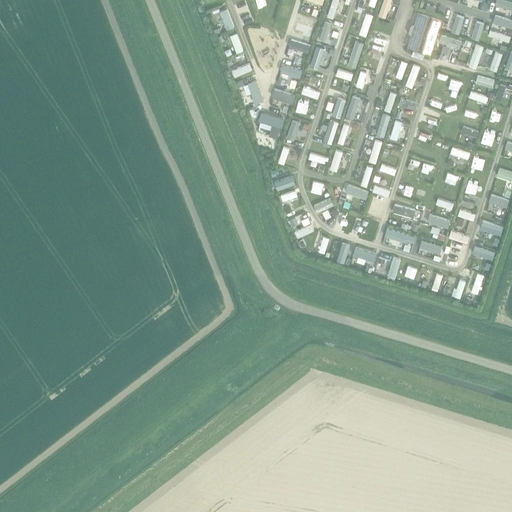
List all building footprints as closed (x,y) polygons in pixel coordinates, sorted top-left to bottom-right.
[(332,0),(328,11),(336,14),(340,0),(332,0)] [(389,12),(391,0),(383,0),(382,10),(389,12)] [(368,30),(375,9),(368,6),(361,28),(368,30)] [(454,25),(460,27),(466,12),(459,10),(454,25)] [(500,17),(511,21),(511,14),(502,11),(500,17)] [(418,12),(408,46),(430,53),(441,19),(418,12)] [(482,33),(485,17),(477,16),(474,32),(482,33)] [(328,17),(321,30),(331,35),(335,28),(339,30),(342,24),(328,17)] [(374,28),(371,35),(385,39),(387,32),(374,28)] [(291,39),(307,45),(309,38),(293,33),(291,39)] [(364,59),(371,61),(376,45),(369,43),(364,59)] [(356,58),(358,51),(344,46),(342,53),(356,58)] [(297,69),(300,63),(285,58),(282,64),(297,69)] [(326,74),(328,67),(312,63),(311,69),(326,74)] [(340,63),(337,69),(353,74),(355,68),(340,63)] [(357,80),(364,82),(368,66),(362,65),(357,80)] [(480,70),(477,77),(494,83),(496,76),(480,70)] [(498,93),(504,95),(507,79),(501,78),(498,93)] [(276,84),(275,91),(291,95),(293,88),(276,84)] [(392,106),(399,88),(393,86),(386,103),(392,106)] [(418,103),(420,97),(402,92),(401,98),(418,103)] [(495,119),(499,101),(494,100),(489,118),(495,119)] [(379,129),(387,130),(391,109),(383,107),(379,129)] [(436,131),(440,113),(432,111),(427,129),(436,131)] [(323,115),(321,121),(338,126),(340,120),(323,115)] [(292,117),(288,134),(294,135),(298,119),(292,117)] [(345,138),(352,120),(346,118),(339,136),(345,138)] [(478,131),(480,125),(465,120),(463,126),(478,131)] [(486,127),(484,134),(499,139),(501,132),(486,127)] [(271,129),(269,135),(275,137),(277,131),(271,129)] [(404,141),(406,135),(391,131),(389,137),(404,141)] [(372,155),(379,157),(383,135),(376,133),(372,155)] [(444,149),(448,137),(443,136),(439,148),(444,149)] [(286,158),(291,142),(285,140),(280,156),(286,158)] [(332,163),(339,166),(345,146),(337,143),(332,163)] [(312,146),(310,152),(327,157),(329,151),(312,146)] [(383,157),(381,163),(397,169),(399,163),(383,157)] [(474,164),(489,169),(491,163),(475,158),(474,164)] [(368,181),(375,161),(369,159),(362,179),(368,181)] [(294,172),(279,177),(281,183),(296,178),(294,172)] [(461,185),(462,179),(447,176),(445,182),(461,185)] [(374,186),(390,189),(392,182),(376,179),(374,186)] [(282,189),(285,198),(300,193),(297,184),(282,189)] [(440,192),(437,199),(453,204),(456,197),(440,192)] [(394,206),(420,213),(422,205),(396,198),(394,206)] [(475,214),(477,208),(462,203),(460,209),(475,214)] [(336,223),(342,225),(347,209),(341,207),(336,223)] [(364,231),(368,210),(361,209),(357,230),(364,231)] [(295,216),(289,219),(292,226),(298,223),(295,216)] [(313,218),(296,225),(298,231),(316,224),(313,218)] [(450,231),(469,237),(471,230),(453,224),(450,231)] [(430,253),(435,236),(428,234),(423,251),(430,253)] [(358,241),(356,251),(373,256),(376,246),(358,241)] [(492,253),(493,245),(477,243),(476,251),(492,253)] [(457,290),(463,292),(467,274),(460,273),(457,290)]
